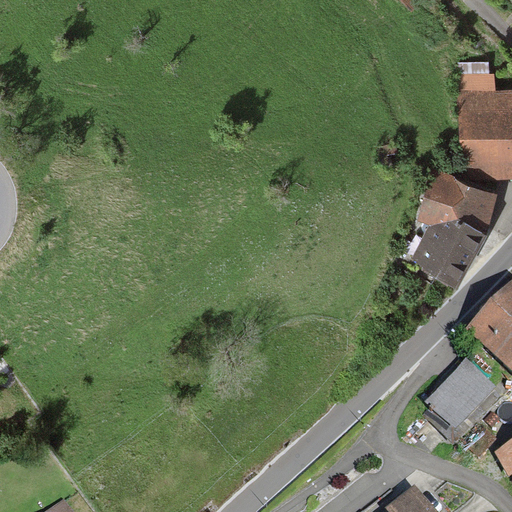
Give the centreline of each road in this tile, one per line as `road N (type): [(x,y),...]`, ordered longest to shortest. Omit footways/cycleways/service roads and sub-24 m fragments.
road 1 (residential): [(511,511),(492,488),(382,434),(437,355),(424,341)]
road 2 (tertiary): [(235,511),(424,341)]
road 3 (tertiary): [(424,341),(511,251)]
